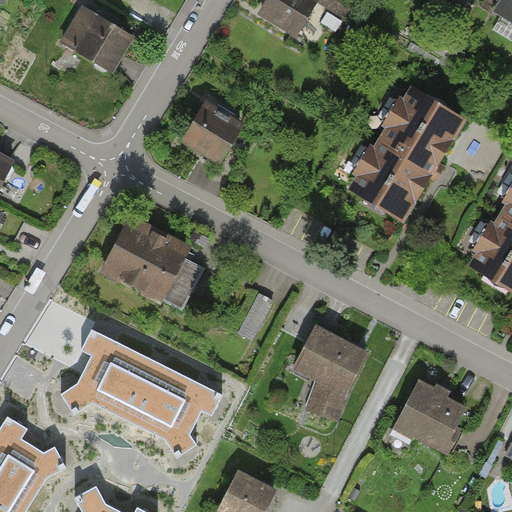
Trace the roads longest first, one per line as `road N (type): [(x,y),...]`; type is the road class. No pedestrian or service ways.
road 1 (residential): [(116,168),(511,378)]
road 2 (residential): [(116,168),(0,358)]
road 3 (residential): [(215,0),(116,168)]
road 4 (residential): [(0,110),(116,168)]
